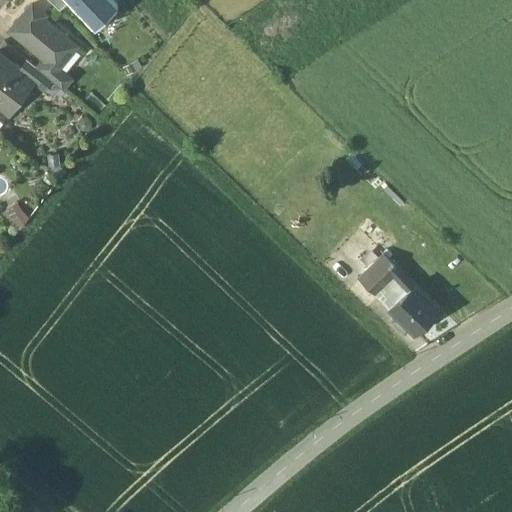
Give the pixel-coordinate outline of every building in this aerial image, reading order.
[(70,0),(50,0),(60,10),(70,0)] [(113,0),(70,0),(97,27),(119,6),(113,0)] [(77,45),(43,17),(45,14),(33,3),(11,29),(45,57),(58,68),(59,66),(77,45)] [(0,52),(0,106),(1,107),(12,106),(23,92),(25,94),(35,82),(35,81),(20,69),(20,68),(0,52)] [(58,68),(45,57),(38,66),(53,79),(64,88),(72,78),(59,66),(58,68)] [(38,66),(28,59),(20,68),(20,69),(35,81),(35,82),(44,89),(53,79),(38,66)] [(390,238),(368,218),(359,228),(380,249),(390,238)] [(402,270),(384,253),(375,263),(390,280),(395,276),(402,270)] [(390,280),(375,263),(358,277),(375,293),(390,280)] [(402,270),(395,276),(408,290),(416,283),(402,270)] [(390,280),(375,293),(389,306),(408,290),(395,276),(390,280)] [(442,308),(416,283),(408,290),(389,306),(397,314),(392,318),(400,325),(404,321),(416,332),(442,308)]
